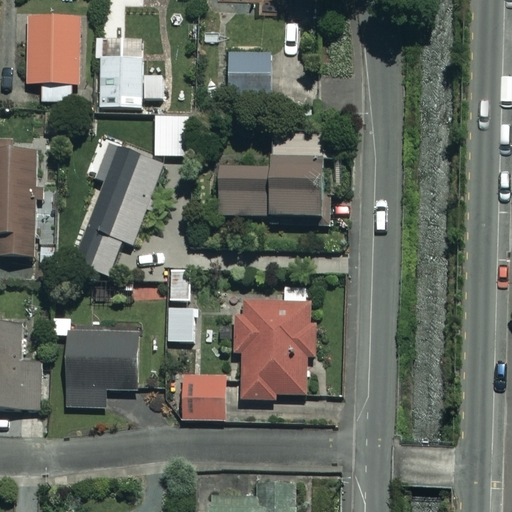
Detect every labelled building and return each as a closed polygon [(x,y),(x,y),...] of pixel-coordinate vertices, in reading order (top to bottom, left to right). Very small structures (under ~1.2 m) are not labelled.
[(142,0),(109,0),(110,27),(143,26),(142,0)] [(80,86),(82,18),(28,17),(26,86),(42,86),(41,102),(73,103),(74,85),(80,86)] [(143,40),(103,39),(100,108),(143,109),(143,40)] [(273,53),(230,53),(230,98),(272,98),(272,90),(273,53)] [(193,117),(156,117),(156,156),(193,158),(193,117)] [(165,166),(110,144),(96,180),(105,183),(74,264),(110,278),(125,243),(135,247),(165,166)] [(14,145),(0,145),(0,243),(1,244),(1,265),(39,264),(38,158),(14,159),(14,145)] [(224,171),(222,224),(329,230),(331,169),(276,167),(275,173),(224,171)] [(191,272),(172,271),(171,301),(190,301),(191,272)] [(307,303),(307,289),(286,288),(285,301),(244,300),(244,316),(236,315),(234,354),(243,355),(242,401),(278,402),(278,396),(308,396),(309,359),(317,359),(318,324),(313,324),(312,302),(307,303)] [(195,310),(170,309),(169,343),(195,343),(195,310)] [(24,362),(24,325),(0,322),(0,409),(43,411),(43,363),(24,362)] [(145,340),(71,339),(70,413),(106,413),(106,395),(144,395),(145,340)] [(227,377),(184,376),(183,421),(227,422),(227,377)] [(298,485),(258,485),(258,498),(213,497),(211,511),(298,511),(299,510),(298,510),(298,485)]
